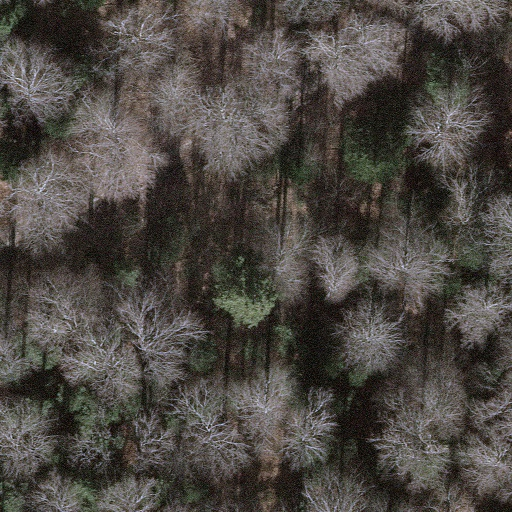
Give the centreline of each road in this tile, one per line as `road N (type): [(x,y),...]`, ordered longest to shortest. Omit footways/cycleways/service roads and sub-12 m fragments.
road 1 (track): [(0,242),(469,0)]
road 2 (track): [(0,174),(125,177)]
